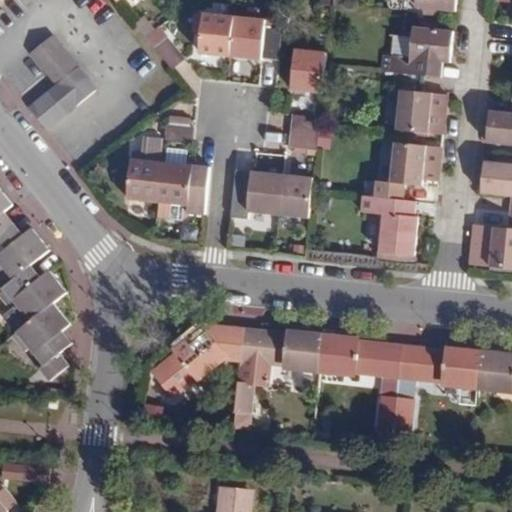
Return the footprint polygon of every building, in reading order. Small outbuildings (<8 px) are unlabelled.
[(401,0),(401,3),(417,4),(417,10),(456,15),(457,0),(401,0)] [(199,53),(232,56),(236,16),(204,13),(203,15),(194,14),(193,23),(202,24),(202,30),(199,53)] [(236,16),(232,56),(262,59),(263,48),(281,50),(283,24),(267,23),(267,19),(236,16)] [(399,73),(425,76),(444,78),(445,59),(446,53),(452,53),(454,30),(415,25),(412,56),(396,54),(393,73),(399,73)] [(146,38),(173,71),(187,60),(160,27),(146,38)] [(31,54),(56,85),(80,67),(54,35),(31,54)] [(323,94),(327,54),(295,50),(291,90),(323,94)] [(80,67),(38,100),(59,125),(100,92),(80,67)] [(425,76),(399,73),(397,88),(402,89),(399,130),(429,133),(432,99),(425,99),(426,91),(423,91),(425,76)] [(511,97),(510,113),(496,111),(495,117),(489,117),(486,142),(511,145),(511,97)] [(38,100),(29,107),(48,135),(59,125),(38,100)] [(292,115),(291,132),(318,135),(319,127),(320,119),(292,115)] [(196,124),(191,124),(169,122),(168,121),(166,140),(194,142),(196,124)] [(318,135),(291,132),(289,147),(294,148),(308,149),(317,150),(318,135)] [(375,198),(402,201),(404,185),(417,186),(417,180),(425,180),(428,145),(397,142),(392,183),(377,181),(375,198)] [(159,202),(163,161),(139,158),(138,165),(131,164),(127,198),(159,202)] [(187,164),(163,161),(159,202),(157,218),(183,220),(188,215),(189,212),(206,214),(209,183),(192,181),(193,171),(186,170),(187,164)] [(509,213),(511,212),(511,163),(484,161),(481,187),(488,187),(487,193),(511,196),(509,213)] [(249,211),(280,214),(283,181),(284,174),(237,169),(231,217),(248,219),(249,211)] [(289,182),(283,181),(280,214),(309,218),(314,178),(290,175),(289,182)] [(0,188),(0,236),(7,230),(0,221),(0,215),(3,213),(13,204),(0,188)] [(375,198),(365,197),(364,211),(374,212),(375,198)] [(407,201),(402,201),(375,198),(374,212),(385,213),(379,262),(414,266),(421,217),(417,217),(406,216),(407,201)] [(417,217),(418,203),(407,201),(406,216),(417,217)] [(511,212),(509,213),(508,228),(499,227),(498,234),(491,234),(492,231),(472,228),(469,264),(511,269),(511,212)] [(0,215),(0,221),(7,230),(13,226),(3,213),(0,215)] [(13,226),(7,230),(17,242),(23,237),(13,226)] [(0,291),(12,282),(15,279),(25,271),(31,267),(52,251),(33,228),(23,237),(17,242),(7,230),(0,236),(0,291)] [(25,271),(35,284),(41,280),(31,267),(25,271)] [(0,315),(15,334),(54,303),(67,293),(50,273),(41,280),(35,284),(25,271),(12,282),(0,291),(10,304),(11,305),(0,315)] [(0,291),(0,312),(10,304),(0,291)] [(70,325),(54,303),(15,334),(43,367),(40,370),(49,382),(69,367),(59,354),(66,350),(55,336),(61,332),(70,325)] [(245,335),(206,330),(194,339),(198,344),(157,378),(173,397),(182,388),(185,392),(212,369),(216,372),(234,355),(243,356),(245,335)] [(66,350),(71,345),(61,332),(55,336),(66,350)] [(303,372),(321,373),(326,337),(311,335),(311,340),(261,334),(260,337),(257,358),(267,359),(266,363),(303,367),(303,372)] [(245,335),(243,356),(257,358),(260,337),(245,335)] [(384,396),(399,397),(404,352),(387,350),(385,347),(336,342),(336,338),(326,337),(321,373),(337,375),(337,370),(375,374),(375,370),(387,372),(384,396)] [(420,354),(404,352),(399,397),(396,430),(412,431),(417,375),(425,376),(424,380),(462,384),(462,389),(479,390),(483,353),(470,352),(470,356),(420,350),(420,354)] [(495,354),(483,353),(479,390),(495,392),(496,386),(511,388),(511,360),(494,358),(495,354)] [(251,414),(254,385),(239,383),(236,412),(251,414)] [(381,428),(396,430),(399,397),(384,396),(381,428)] [(4,478),(51,483),(52,469),(5,464),(4,478)] [(245,511),(248,496),(223,493),(221,511),(245,511)] [(0,511),(9,511),(11,511),(0,496),(0,511)]
